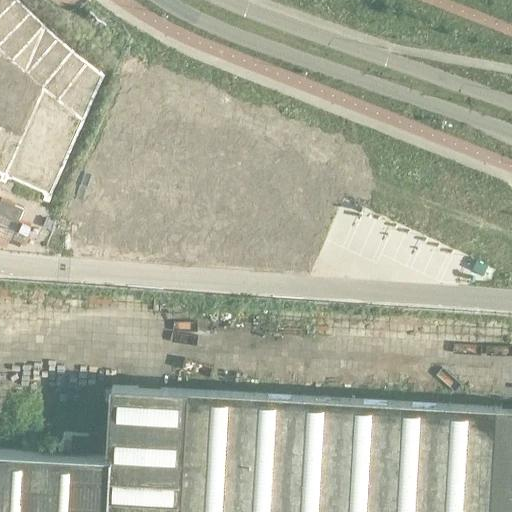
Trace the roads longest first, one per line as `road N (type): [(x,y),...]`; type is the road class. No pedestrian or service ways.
road 1 (unclassified): [(0,262),(511,303)]
road 2 (primary): [(159,0),(262,46),(511,133)]
road 3 (primary): [(511,103),(219,0)]
road 4 (unknown): [(0,346),(118,339),(139,355),(146,389)]
road 5 (unknown): [(146,389),(141,511)]
